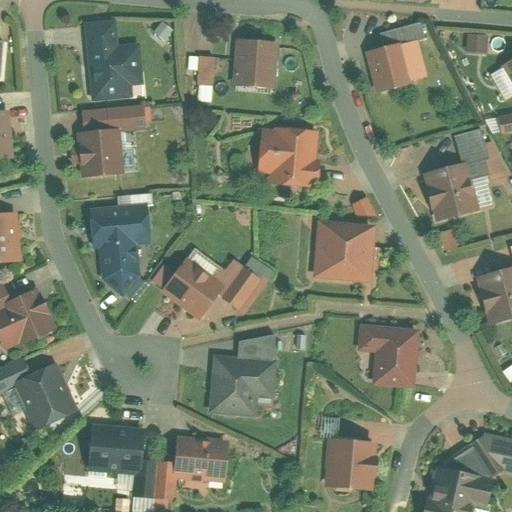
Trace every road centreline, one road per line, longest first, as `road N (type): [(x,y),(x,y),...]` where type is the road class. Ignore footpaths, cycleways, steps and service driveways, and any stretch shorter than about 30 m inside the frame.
road 1 (residential): [(511,409),(474,384),(455,319),(295,6),(182,0)]
road 2 (residential): [(33,0),(54,229),(106,345),(121,356)]
